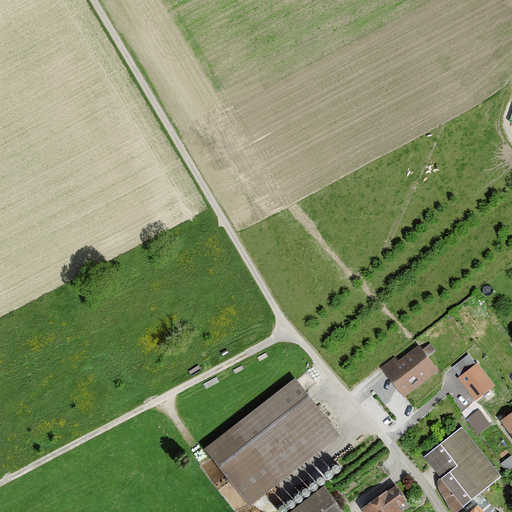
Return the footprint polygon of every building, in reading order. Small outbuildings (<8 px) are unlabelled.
[(420,342),(384,368),(404,396),(441,370),(420,342)] [(477,363),(458,378),(475,400),(495,385),(477,363)] [(299,379),(209,449),(252,504),(342,434),(299,379)] [(480,406),(467,416),(479,432),(492,421),(480,406)] [(463,426),(426,456),(467,505),(503,476),(463,426)] [(398,482),(364,508),(367,511),(407,511),(402,505),(411,498),(398,482)] [(347,511),(327,485),(290,511),(347,511)]
